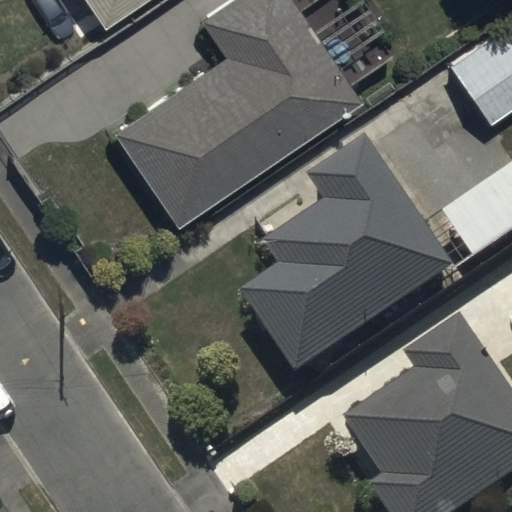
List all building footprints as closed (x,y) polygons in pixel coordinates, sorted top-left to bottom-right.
[(123,0),(90,0),(102,16),(123,0)] [(175,215),(355,92),(363,86),(303,0),(206,0),(194,8),(222,49),(113,124),(175,215)] [(486,116),(511,98),(511,10),(447,56),(486,116)] [(458,269),(369,139),(308,181),(326,207),(264,249),(279,271),(241,296),(298,379),(458,269)] [(511,237),(511,167),(444,215),(477,262),(511,237)] [(466,511),(511,479),(511,393),(461,323),(409,361),(417,372),(347,423),(387,478),(372,489),(388,511),(466,511)]
